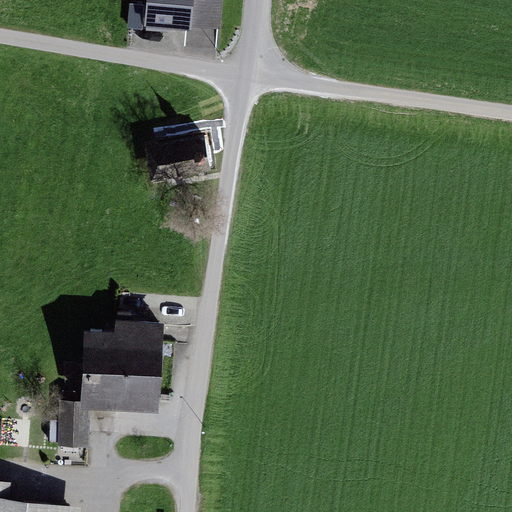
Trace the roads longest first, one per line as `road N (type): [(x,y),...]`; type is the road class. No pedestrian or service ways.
road 1 (track): [(511,115),(0,41)]
road 2 (track): [(257,0),(196,374),(186,511)]
